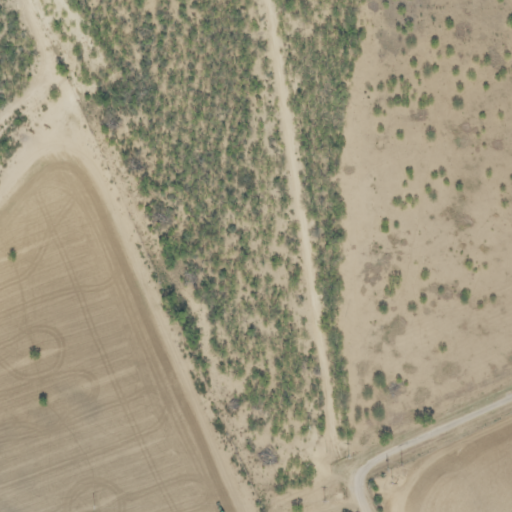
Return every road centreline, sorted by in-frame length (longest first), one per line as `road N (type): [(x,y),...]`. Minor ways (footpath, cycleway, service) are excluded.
road 1 (residential): [(0,112),(49,77),(65,88),(261,511)]
road 2 (residential): [(368,511),(362,480),(374,462),(511,396)]
